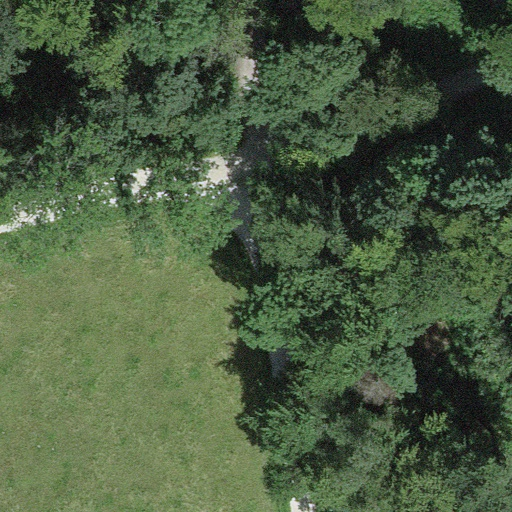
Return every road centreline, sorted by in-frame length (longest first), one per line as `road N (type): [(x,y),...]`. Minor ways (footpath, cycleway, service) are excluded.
road 1 (track): [(0,216),(268,158),(316,511)]
road 2 (track): [(268,158),(511,56)]
road 3 (track): [(268,158),(240,0)]
